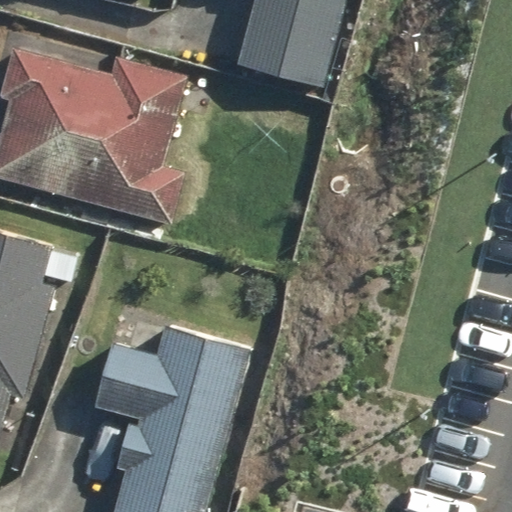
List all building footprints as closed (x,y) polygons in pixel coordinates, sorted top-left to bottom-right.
[(258,0),(244,58),(327,80),(347,0),(258,0)] [(0,153),(0,175),(174,223),(188,171),(166,165),(190,74),(119,53),(114,71),(17,44),(3,96),(15,99),(0,153)] [(0,434),(11,395),(25,398),(56,286),(43,283),(52,247),(0,233),(0,434)] [(78,257),(54,252),(49,275),(72,280),(78,257)] [(118,511),(207,511),(252,347),(168,325),(160,354),(116,342),(99,404),(143,416),(141,422),(131,420),(119,465),(131,468),(118,511)]
